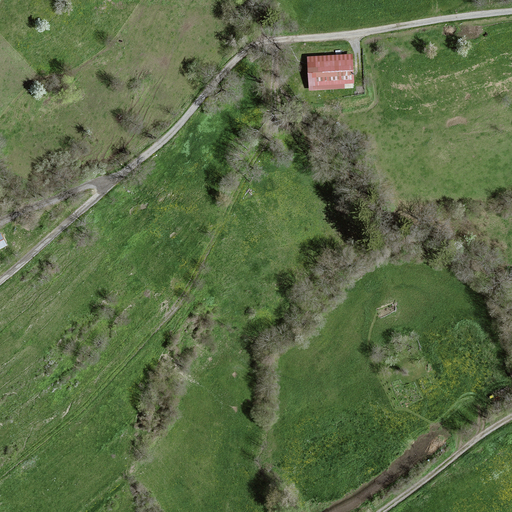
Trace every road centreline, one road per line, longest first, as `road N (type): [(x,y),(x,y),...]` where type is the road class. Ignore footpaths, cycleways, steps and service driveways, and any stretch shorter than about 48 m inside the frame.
road 1 (track): [(0,279),(256,41),(511,12)]
road 2 (track): [(511,417),(383,511)]
road 3 (residential): [(0,224),(115,180)]
